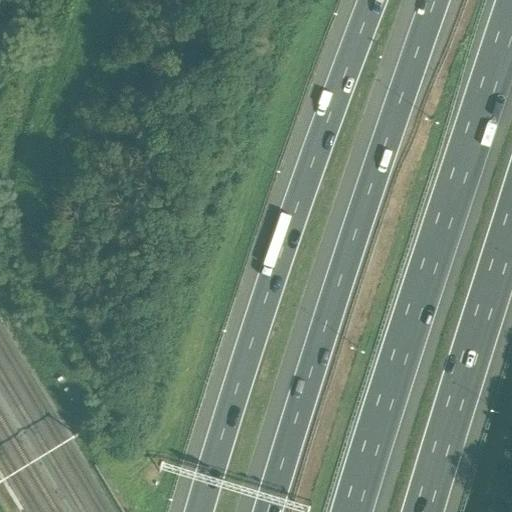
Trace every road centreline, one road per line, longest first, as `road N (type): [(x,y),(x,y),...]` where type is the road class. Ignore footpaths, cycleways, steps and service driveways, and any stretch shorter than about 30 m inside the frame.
road 1 (motorway): [(372,0),(294,210),(199,511)]
road 2 (motorway): [(434,0),(266,511)]
road 3 (motorway): [(351,511),(511,18)]
road 4 (motorway): [(422,511),(511,221)]
